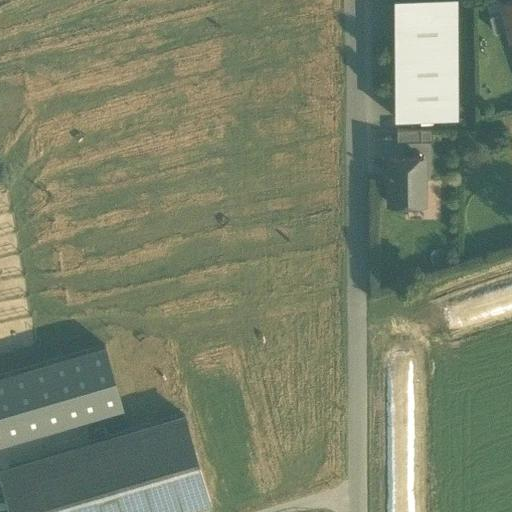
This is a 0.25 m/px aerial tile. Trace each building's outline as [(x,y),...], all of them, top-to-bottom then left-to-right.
[(393,0),(394,116),(455,115),(454,0),(393,0)] [(502,12),(498,0),(496,0),(485,2),(488,15),(502,12)] [(505,27),(508,40),(511,38),(511,0),(498,0),(502,12),(505,27)] [(488,15),(491,31),(505,27),(502,12),(488,15)] [(396,141),(432,140),(432,129),(396,129),(396,141)] [(388,203),(423,203),(422,157),(388,157),(388,203)] [(104,344),(0,374),(0,441),(122,406),(104,344)] [(0,466),(0,473),(11,511),(162,511),(209,499),(184,413),(76,445),(0,466)]
